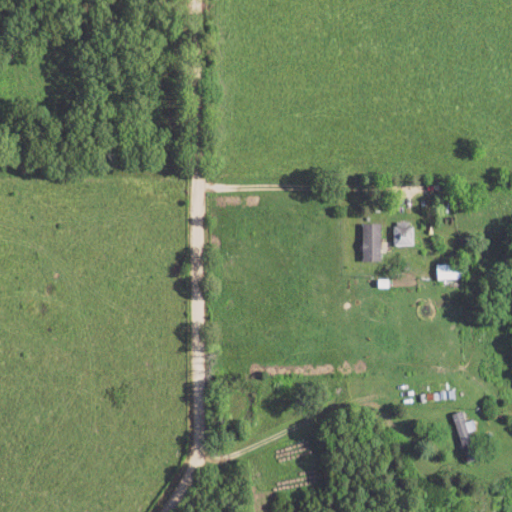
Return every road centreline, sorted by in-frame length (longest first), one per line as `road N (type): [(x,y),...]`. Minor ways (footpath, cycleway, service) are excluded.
road 1 (residential): [(163,511),(195,457),(195,230),(204,186),(199,0)]
road 2 (residential): [(433,186),(204,186)]
